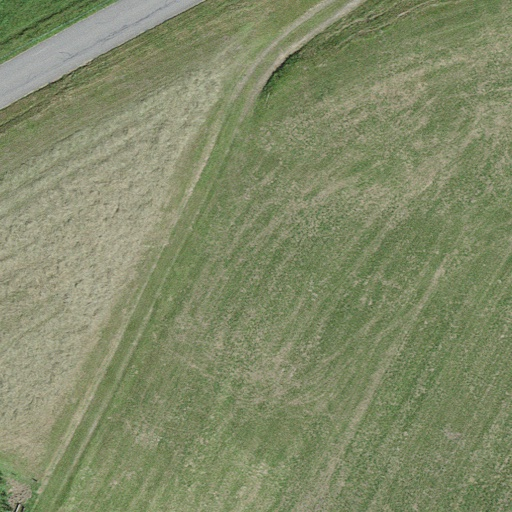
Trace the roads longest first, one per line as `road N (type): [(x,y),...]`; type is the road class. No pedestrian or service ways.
road 1 (track): [(338,0),(270,44),(232,101),(190,204),(34,511)]
road 2 (unclassified): [(138,0),(0,76)]
